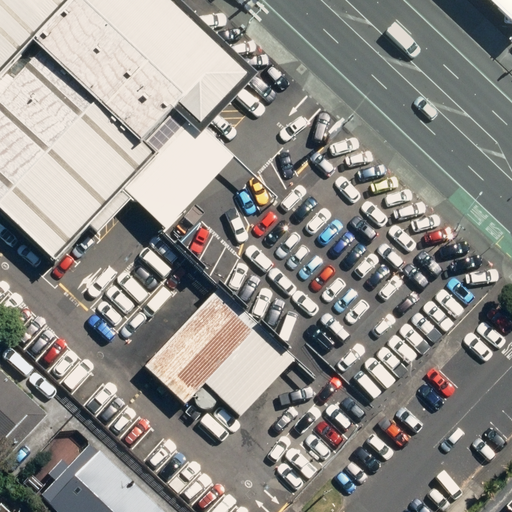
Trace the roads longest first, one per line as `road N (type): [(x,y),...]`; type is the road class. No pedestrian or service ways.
road 1 (primary): [(333,0),(511,174)]
road 2 (residential): [(375,511),(511,368)]
